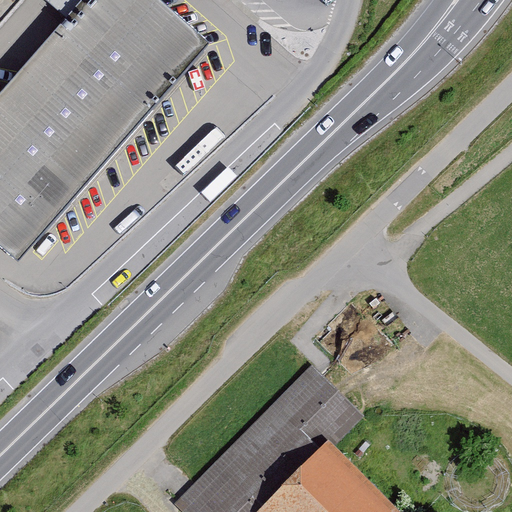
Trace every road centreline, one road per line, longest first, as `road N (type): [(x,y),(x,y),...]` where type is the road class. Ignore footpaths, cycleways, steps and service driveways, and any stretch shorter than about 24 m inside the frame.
road 1 (trunk): [(443,19),(0,456)]
road 2 (residential): [(511,87),(78,511)]
road 3 (unclassified): [(40,342),(300,93),(326,59),(349,0)]
road 4 (unknown): [(0,248),(29,265),(70,259),(262,40)]
